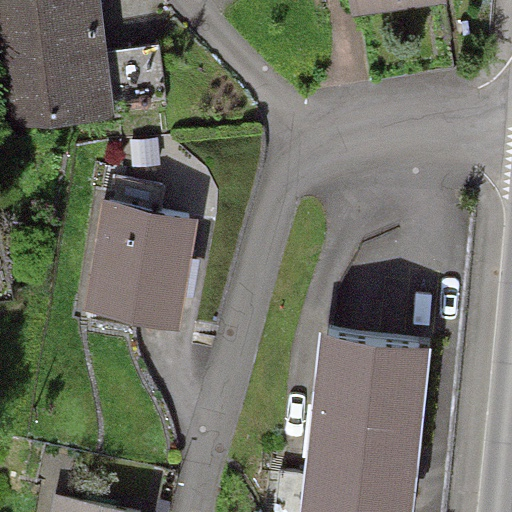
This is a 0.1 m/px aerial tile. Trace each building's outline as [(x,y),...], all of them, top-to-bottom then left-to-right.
[(115,117),(113,103),(108,50),(103,0),(0,0),(0,4),(12,127),(115,117)] [(444,0),(349,0),(352,18),(445,4),(444,0)] [(160,44),(108,50),(113,103),(166,98),(160,44)] [(105,200),(85,313),(180,330),(200,217),(105,200)] [(321,335),(300,511),(413,511),(433,348),(321,335)] [(137,511),(56,495),(52,511),(137,511)]
